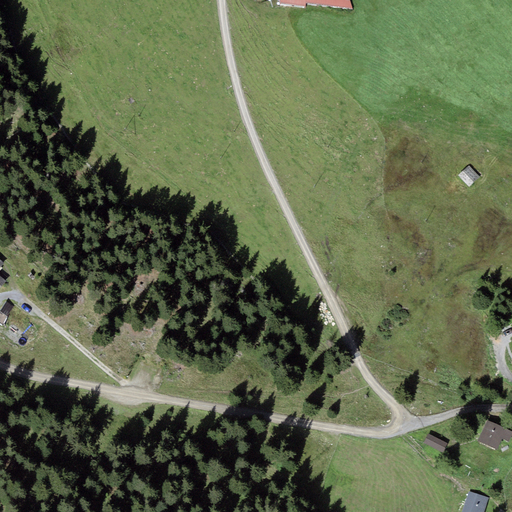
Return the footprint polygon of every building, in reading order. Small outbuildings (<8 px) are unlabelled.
[(350,0),(279,0),(280,3),(306,5),(306,3),(352,9),(350,0)] [(458,175),(469,185),(478,175),(468,165),(458,175)] [(511,431),(488,420),(478,441),(496,450),(502,438),(508,442),(511,434),(511,431)] [(447,444),(428,434),(424,443),(443,452),(447,444)] [(483,511),(489,498),(468,491),(461,511),(483,511)]
